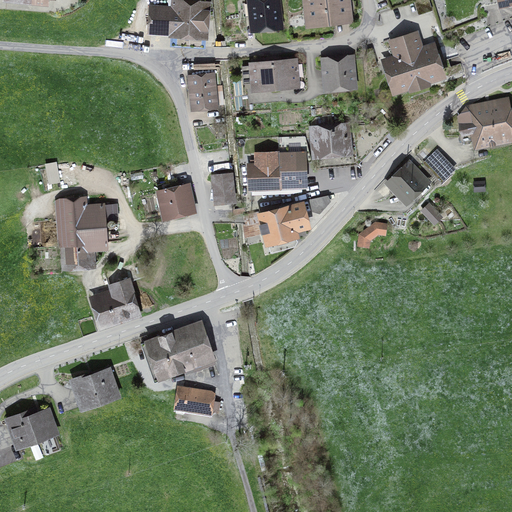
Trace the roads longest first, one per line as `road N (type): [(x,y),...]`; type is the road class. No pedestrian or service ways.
road 1 (residential): [(225,297),(178,100),(157,63),(185,53),(350,39),(365,25),(368,0)]
road 2 (secondary): [(225,297),(303,251),(434,115),(511,73)]
road 3 (secondary): [(0,375),(225,297)]
road 4 (track): [(35,198),(84,183),(106,189),(140,233),(206,220)]
road 5 (track): [(157,63),(0,44)]
